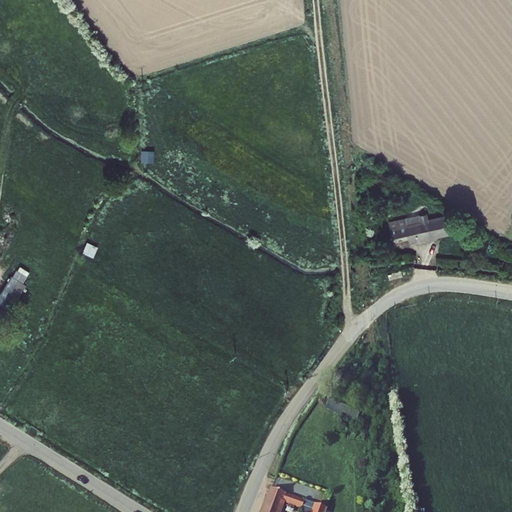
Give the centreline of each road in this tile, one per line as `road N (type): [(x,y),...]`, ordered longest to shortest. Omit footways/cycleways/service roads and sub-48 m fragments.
road 1 (tertiary): [(243,511),(284,422),(367,318),(420,286),(511,293)]
road 2 (track): [(312,0),(348,339)]
road 3 (tertiary): [(0,426),(137,511)]
